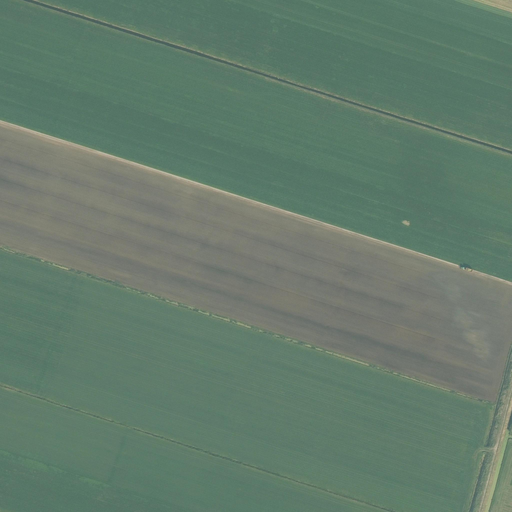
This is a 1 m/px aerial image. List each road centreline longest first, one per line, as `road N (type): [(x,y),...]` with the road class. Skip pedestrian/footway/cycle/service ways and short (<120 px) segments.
road 1 (track): [(0,123),(511,285)]
road 2 (track): [(480,511),(511,389)]
